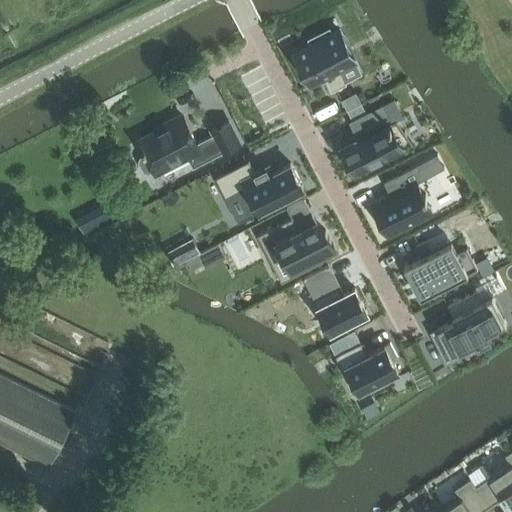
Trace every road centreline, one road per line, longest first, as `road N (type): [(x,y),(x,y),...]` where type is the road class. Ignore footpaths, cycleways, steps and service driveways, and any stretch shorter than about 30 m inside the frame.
road 1 (residential): [(412,331),(238,0)]
road 2 (residential): [(0,100),(193,0)]
